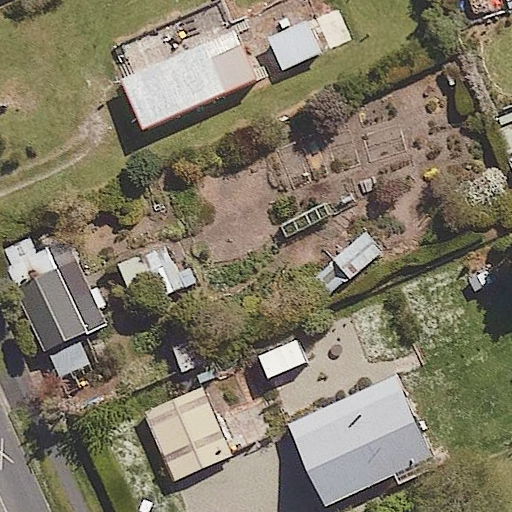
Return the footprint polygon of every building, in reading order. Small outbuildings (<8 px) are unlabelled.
[(322,51),(309,20),(270,37),(284,68),(322,51)] [(258,77),(237,29),(124,79),(146,127),(258,77)] [(109,321),(67,228),(3,257),(46,350),(109,321)] [(382,249),(367,232),(315,277),(330,294),(382,249)] [(197,281),(177,236),(118,261),(138,307),(197,281)] [(366,366),(352,327),(329,335),(344,374),(366,366)] [(245,408),(232,375),(147,412),(175,479),(233,454),(218,420),(245,408)]
